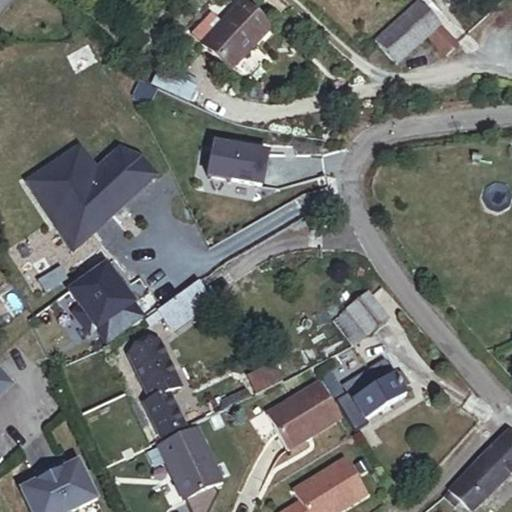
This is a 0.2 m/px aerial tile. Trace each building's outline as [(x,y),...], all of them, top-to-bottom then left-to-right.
[(421,3),(376,42),(397,66),(428,39),(444,58),(459,45),(421,3)] [(274,33),(246,7),(227,28),(215,16),(193,41),(233,78),(274,33)] [(201,79),(164,63),(158,78),(160,79),(186,91),(195,94),(201,79)] [(195,94),(186,91),(160,79),(158,78),(154,87),(190,103),(195,94)] [(149,105),(154,92),(141,86),(135,101),(149,105)] [(252,197),(261,157),(215,147),(207,187),(252,197)] [(79,251),(157,181),(135,156),(127,163),(113,149),(91,168),(73,148),(25,191),(79,251)] [(141,322),(106,271),(69,296),(81,313),(73,318),(88,339),(95,334),(105,347),(141,322)] [(170,332),(216,299),(204,283),(157,314),(170,332)] [(368,303),(385,324),(399,313),(382,292),(368,303)] [(366,301),(333,328),(352,351),(370,336),(372,340),(387,327),(385,324),(368,303),(366,301)] [(260,351),(254,334),(239,340),(245,356),(260,351)] [(142,398),(164,442),(185,432),(168,397),(179,391),(156,344),(127,358),(146,396),(142,398)] [(365,421),(406,397),(400,388),(408,384),(401,373),(394,377),(385,362),(344,385),(365,421)] [(279,384),(271,367),(246,379),(254,396),(279,384)] [(0,371),(0,401),(15,388),(0,371)] [(340,424),(319,390),(267,422),(288,456),(340,424)] [(223,416),(251,404),(247,396),(219,408),(223,416)] [(222,490),(197,432),(157,450),(181,506),(182,506),(184,511),(210,511),(217,502),(213,493),(222,490)] [(474,465),(450,494),(459,503),(468,511),(470,511),(511,473),(511,433),(511,432),(474,465)] [(348,511),(367,501),(344,464),(294,496),(301,507),(293,511),(348,511)] [(50,475),(68,511),(91,511),(102,507),(81,465),(66,473),(64,468),(50,475)] [(24,494),(33,511),(68,511),(50,475),(36,482),(39,487),(24,494)] [(459,503),(450,494),(443,499),(453,509),(459,503)]
